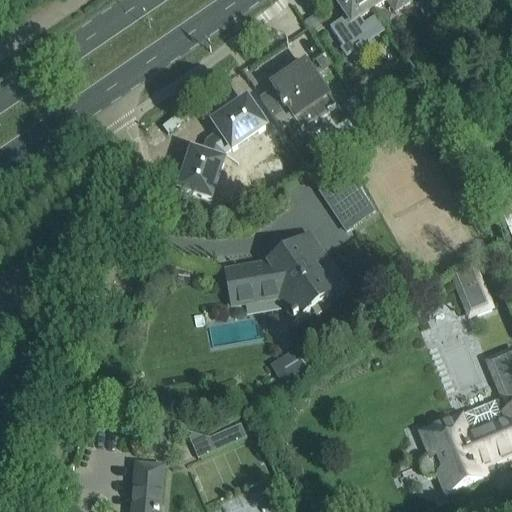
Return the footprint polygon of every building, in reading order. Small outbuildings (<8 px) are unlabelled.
[(365,0),(333,0),(348,21),(339,27),(332,33),(348,56),(356,51),(373,39),(369,33),(361,21),(374,12),(365,0)] [(365,0),(374,12),(387,3),(395,15),(413,2),(411,0),(365,0)] [(286,83),(260,100),(280,130),(294,120),(302,132),(336,109),(317,81),(306,65),(284,80),(286,83)] [(356,100),(345,108),(351,116),(362,109),(356,100)] [(222,134),(208,143),(223,154),(232,148),(233,150),(264,129),(247,105),(232,115),(229,111),(218,118),(221,122),(216,126),(222,134)] [(449,115),(430,126),(437,138),(456,127),(449,115)] [(188,172),(182,190),(210,200),(222,165),(220,164),(223,154),(208,143),(203,158),(194,155),(192,161),(187,159),(183,171),(188,172)] [(376,215),(352,178),(322,197),(346,235),(376,215)] [(511,208),(501,213),(511,240),(511,208)] [(234,309),(276,301),(292,324),(332,295),(313,267),(324,259),(310,239),(299,247),(298,246),(270,266),(271,266),(227,275),(234,309)] [(476,271),(475,271),(465,275),(460,277),(460,278),(469,301),(471,300),(477,317),(492,311),(489,305),(476,271)] [(270,367),(284,390),(318,369),(305,347),(270,367)] [(420,469),(420,470),(420,471),(420,472),(420,473),(421,474),(421,475),(422,476),(422,477),(423,477),(423,478),(424,478),(424,479),(425,479),(426,480),(427,480),(428,480),(428,481),(429,481),(430,481),(431,481),(432,481),(433,481),(434,480),(435,480),(436,480),(439,479),(447,499),(464,491),(489,481),(484,470),(507,461),(511,458),(511,412),(502,417),(497,405),(463,419),(463,418),(421,435),(430,458),(427,459),(426,459),(426,460),(425,460),(424,461),(423,461),(423,462),(422,463),(421,464),(421,465),(420,466),(420,467),(420,468),(420,469)] [(217,458),(247,445),(239,428),(210,440),(217,458)] [(159,511),(163,470),(157,469),(137,468),(133,511),(159,511)]
